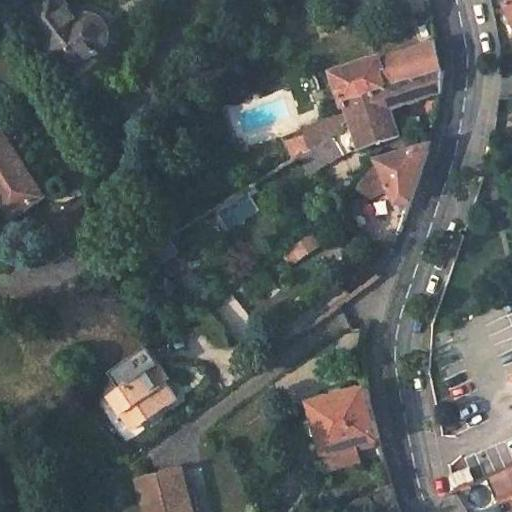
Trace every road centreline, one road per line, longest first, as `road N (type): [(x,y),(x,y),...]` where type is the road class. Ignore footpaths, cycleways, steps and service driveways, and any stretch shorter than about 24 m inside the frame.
road 1 (unclassified): [(457,0),(467,51),(463,112),(396,334),(395,363),(429,511)]
road 2 (unknown): [(196,0),(146,94),(121,213),(106,236),(47,271),(0,270)]
